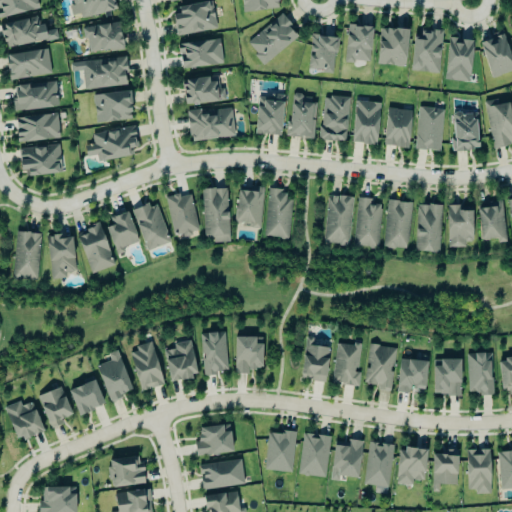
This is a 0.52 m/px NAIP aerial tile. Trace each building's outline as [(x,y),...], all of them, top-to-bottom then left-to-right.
[(0,0),(0,17),(37,10),(34,0),(0,0)] [(114,11),(111,0),(70,0),(72,6),(67,7),(69,17),(78,15),(79,19),(114,11)] [(239,0),(240,12),(276,10),(275,0),(239,0)] [(171,16),(174,37),(215,31),(210,2),(175,7),(176,15),(171,16)] [(262,66),(295,38),(286,27),(289,25),(280,15),(244,44),(262,66)] [(40,42),(35,18),(0,24),(0,33),(3,49),(40,42)] [(86,55),(121,49),(117,23),(82,29),(86,55)] [(342,62),(368,63),(370,28),(344,26),(342,62)] [(405,30),(376,29),(375,66),(404,67),(405,30)] [(440,32),(411,31),(409,72),(438,74),(440,32)] [(511,71),(511,64),(501,34),(476,43),(490,79),(511,71)] [(336,39),(309,35),(305,70),(331,73),(336,39)] [(444,81),(469,82),(470,40),(445,39),(444,81)] [(221,65),(218,40),(176,45),(179,69),(221,65)] [(49,76),(46,50),(3,55),(6,80),(49,76)] [(82,91),(125,86),(122,58),(68,64),(69,73),(80,72),(82,91)] [(183,106),(222,102),(220,82),(207,83),(206,78),(180,80),(183,106)] [(12,111),(56,109),(55,84),(12,85),(12,111)] [(130,121),(127,92),(91,95),(94,125),(130,121)] [(282,97),(256,94),(252,134),(277,137),(282,97)] [(312,139),(313,96),(288,96),(286,138),(312,139)] [(322,96),(317,141),(343,144),(348,99),(322,96)] [(511,137),(508,103),(496,105),(496,100),(484,101),(489,149),(511,146),(511,137)] [(377,103),(351,102),(350,145),(375,146),(377,103)] [(412,149),(437,153),(443,111),(418,107),(412,149)] [(233,138),(230,108),(185,112),(188,142),(233,138)] [(382,148),(407,149),(409,111),(383,110),(382,148)] [(451,152),(477,151),(476,114),(450,114),(451,152)] [(14,143),(57,141),(56,116),(13,118),(14,143)] [(128,157),(127,150),(137,148),(133,127),(90,134),(92,146),(82,147),(84,158),(94,156),(96,163),(128,157)] [(24,178),(60,172),(56,144),(16,151),(19,172),(23,171),(24,178)] [(260,188),(235,187),(233,227),(259,228),(260,188)] [(200,190),(202,243),(227,242),(225,189),(200,190)] [(262,238),(287,240),(290,201),(284,201),(284,192),(266,190),(262,238)] [(172,239),(197,233),(189,194),(164,199),(172,239)] [(322,246),(347,248),(350,198),(324,197),(322,246)] [(370,200),(355,199),(352,248),(377,249),(379,206),(370,205),(370,200)] [(406,250),(409,203),(384,202),(382,249),(406,250)] [(474,206),(479,242),(495,239),(496,244),(506,243),(500,202),(474,206)] [(156,206),(147,209),(146,205),(131,210),(143,252),(167,245),(156,206)] [(438,254),(440,207),(415,206),(413,253),(438,254)] [(445,249),(464,249),(463,243),(471,243),(470,209),(458,209),(458,206),(444,207),(445,249)] [(136,244),(124,211),(106,218),(109,227),(103,229),(113,255),(122,252),(121,249),(136,244)] [(75,233),(87,275),(111,268),(99,226),(75,233)] [(11,280),(36,281),(38,234),(13,234),(11,280)] [(45,237),(48,278),(73,276),(70,238),(58,239),(58,236),(45,237)] [(226,374),(224,333),(199,335),(201,375),(226,374)] [(260,339),(233,338),(232,372),(260,373),(260,339)] [(329,343),(304,339),(297,380),(322,384),(329,343)] [(195,378),(188,342),(171,345),(173,350),(161,352),(167,384),(195,378)] [(358,347),(334,344),(330,385),(357,388),(358,374),(355,373),(358,347)] [(127,351),(138,393),(161,387),(150,345),(127,351)] [(389,390),(395,350),(368,346),(362,385),(376,387),(376,388),(389,390)] [(130,394),(115,352),(106,355),(109,363),(94,368),(106,402),(130,394)] [(491,395),(489,354),(465,355),(466,396),(491,395)] [(511,359),(496,361),(499,395),(511,393),(511,359)] [(393,393),(409,395),(410,389),(422,391),(426,364),(398,360),(393,393)] [(459,396),(458,361),(431,361),(431,397),(459,396)] [(66,392),(75,417),(102,406),(92,382),(66,392)] [(35,398),(47,428),(71,418),(58,388),(35,398)] [(2,408),(14,443),(41,433),(30,404),(19,407),(18,403),(2,408)] [(228,433),(221,433),(220,427),(193,429),(196,457),(230,454),(228,433)] [(266,433),(262,471),(290,474),(294,435),(266,433)] [(328,438),(315,437),(315,436),(301,435),(296,476),(324,478),(328,438)] [(327,481),(337,482),(337,478),(356,480),(360,442),(346,441),(345,444),(332,443),(327,481)] [(386,488),(391,446),(366,444),(362,486),(386,488)] [(496,453),(498,490),(511,489),(511,448),(511,452),(496,453)] [(394,486),(411,486),(411,482),(423,482),(423,451),(395,450),(394,486)] [(455,486),(456,451),(444,451),(444,456),(430,456),(429,485),(455,486)] [(464,451),(465,494),(489,494),(488,451),(464,451)] [(109,490),(143,485),(138,457),(105,462),(109,490)] [(197,465),(199,491),(242,487),(240,461),(197,465)] [(72,511),(73,495),(66,495),(66,489),(39,488),(38,511),(72,511)] [(114,511),(149,511),(147,491),(112,494),(114,511)] [(202,498),(203,511),(243,511),(242,500),(236,501),(235,493),(202,498)]
